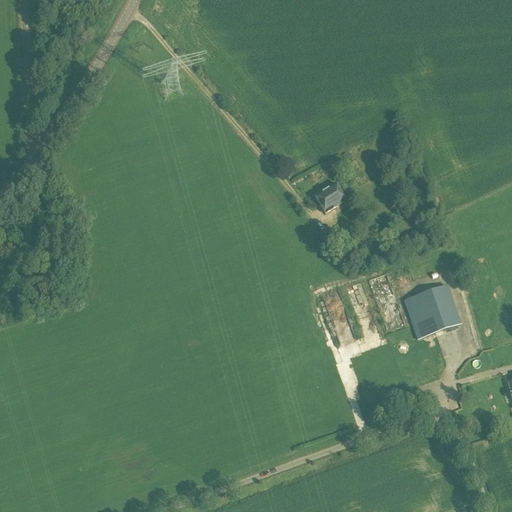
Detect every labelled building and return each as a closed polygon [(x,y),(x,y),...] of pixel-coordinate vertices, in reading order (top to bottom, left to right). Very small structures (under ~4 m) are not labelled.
[(325,215),(346,201),(335,185),(314,198),(325,215)] [(327,229),(321,233),(321,234),(328,245),(335,240),(327,229)] [(364,399),(446,371),(439,350),(456,344),(451,330),(461,326),(447,287),(403,303),(415,337),(350,359),(364,399)] [(392,290),(386,292),(391,302),(396,299),(392,290)] [(341,305),(330,309),(333,317),(344,313),(341,305)]
